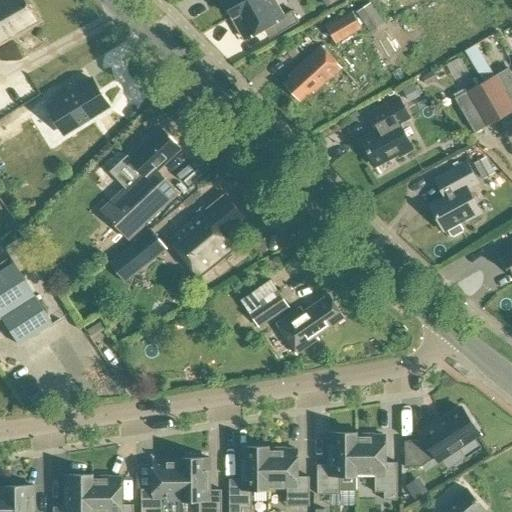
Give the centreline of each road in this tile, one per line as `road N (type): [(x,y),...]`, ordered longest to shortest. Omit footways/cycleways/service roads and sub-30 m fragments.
road 1 (tertiary): [(448,330),(112,0)]
road 2 (unclassified): [(448,330),(412,367),(0,432)]
